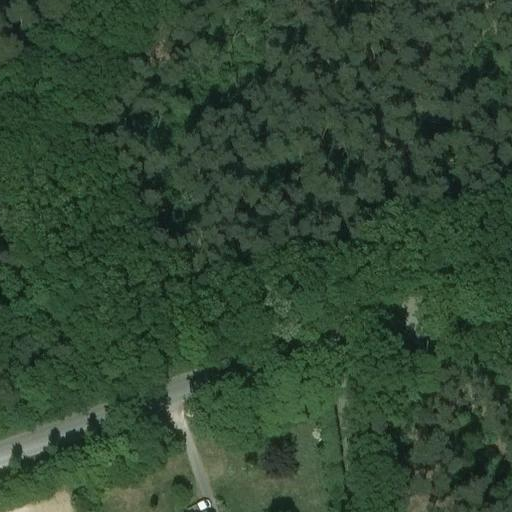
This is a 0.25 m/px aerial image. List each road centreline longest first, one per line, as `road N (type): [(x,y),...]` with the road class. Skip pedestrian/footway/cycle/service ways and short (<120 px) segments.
road 1 (tertiary): [(338,347),(233,369),(0,458)]
road 2 (tertiary): [(511,344),(338,347)]
road 3 (unclassified): [(338,347),(362,511)]
